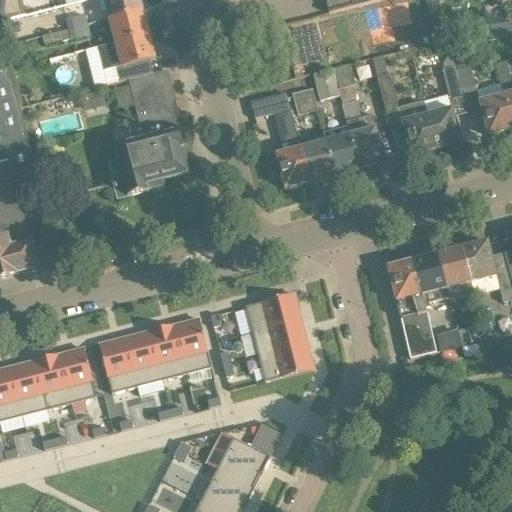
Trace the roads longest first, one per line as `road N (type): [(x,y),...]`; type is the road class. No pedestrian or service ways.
road 1 (residential): [(296,511),(365,370),(333,227)]
road 2 (tertiary): [(0,315),(252,248)]
road 3 (residential): [(252,248),(189,0)]
road 4 (tertiary): [(333,227),(511,181)]
